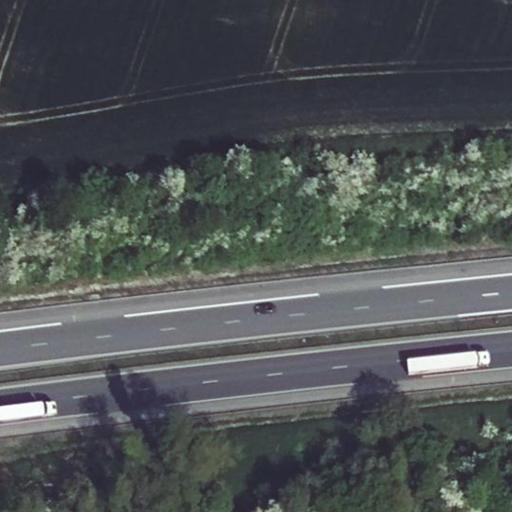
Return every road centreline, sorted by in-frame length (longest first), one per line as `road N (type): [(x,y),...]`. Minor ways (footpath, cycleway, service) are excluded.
road 1 (motorway): [(0,408),(511,351)]
road 2 (motorway): [(511,292),(0,346)]
